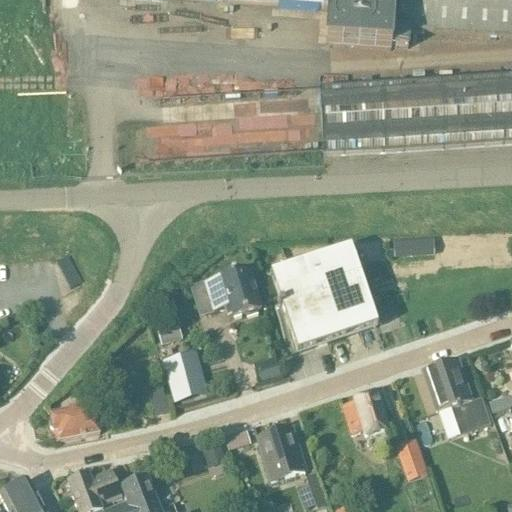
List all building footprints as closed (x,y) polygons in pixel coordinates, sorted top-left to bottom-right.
[(511,0),(183,0),(323,10),(328,10),(326,46),(391,51),(391,50),(391,49),(407,50),(408,34),(423,35),(511,41),(511,0)] [(511,79),(319,92),(321,112),(323,157),(324,157),(511,144),(511,79)] [(259,111),(259,99),(225,98),(225,111),(259,111)] [(433,242),(415,242),(415,256),(434,256),(433,242)] [(274,282),(261,286),(267,304),(280,299),(283,310),(288,323),(296,349),(298,354),(329,344),(313,295),(328,290),(326,283),(357,272),(351,255),(351,254),(273,279),(274,282)] [(67,257),(56,263),(71,290),(82,284),(67,257)] [(380,266),(366,271),(370,283),(384,279),(380,266)] [(261,312),(249,271),(204,284),(213,315),(226,311),(229,321),(261,312)] [(313,295),(329,344),(375,328),(357,272),(326,283),(328,290),(313,295)] [(384,300),(379,306),(381,314),(389,315),(395,309),(393,301),(384,300)] [(175,322),(155,328),(160,347),(181,340),(175,322)] [(175,345),(163,349),(166,359),(178,355),(175,345)] [(192,358),(167,365),(170,375),(177,403),(203,396),(192,358)] [(457,361),(422,373),(436,415),(451,410),(460,438),(491,428),(481,400),(471,404),(457,361)] [(258,382),(278,376),(274,362),(254,368),(258,382)] [(168,413),(162,388),(141,393),(148,418),(168,413)] [(377,396),(354,403),(354,405),(342,408),(351,438),(364,434),(365,438),(388,431),(377,396)] [(500,402),(489,406),(492,416),(503,413),(500,402)] [(51,419),(49,423),(50,430),(53,433),(54,438),(57,437),(58,443),(99,436),(94,408),(50,416),(51,419)] [(291,430),(258,441),(271,485),(304,475),(291,430)] [(246,434),(226,441),(230,454),(250,448),(246,434)] [(416,442),(395,449),(407,486),(428,479),(416,442)] [(220,446),(202,452),(208,471),(226,466),(220,446)] [(112,474),(92,482),(90,477),(67,486),(77,511),(103,511),(102,508),(122,500),(112,474)] [(308,486),(316,507),(317,511),(319,511),(327,509),(316,476),(305,480),(308,486)] [(111,511),(159,511),(147,479),(121,489),(127,506),(111,511)] [(42,511),(28,482),(0,496),(0,498),(7,511),(42,511)]
